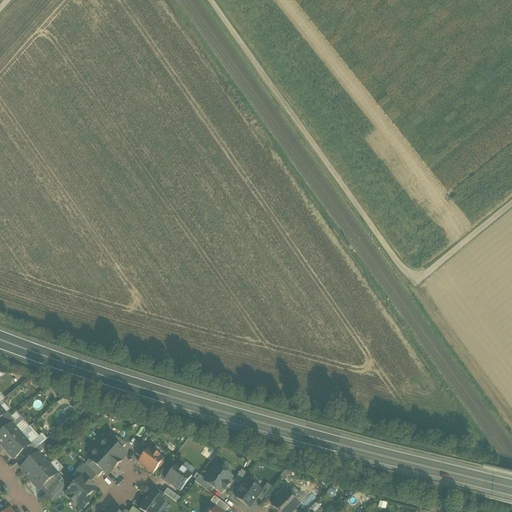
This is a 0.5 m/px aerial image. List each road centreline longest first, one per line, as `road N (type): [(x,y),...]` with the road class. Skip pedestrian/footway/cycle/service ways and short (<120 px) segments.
road 1 (primary): [(0,342),(159,396),(511,491)]
road 2 (track): [(511,204),(431,269),(408,273),(209,0)]
road 3 (track): [(419,275),(433,312),(511,420)]
